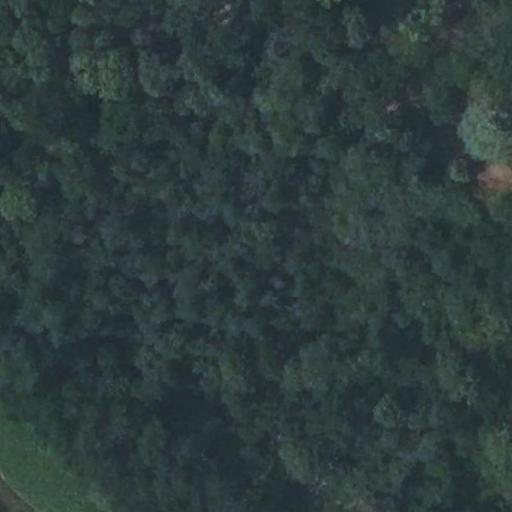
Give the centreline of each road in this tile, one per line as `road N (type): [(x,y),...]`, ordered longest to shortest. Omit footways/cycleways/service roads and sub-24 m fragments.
road 1 (track): [(344,511),(301,446),(0,215)]
road 2 (track): [(193,362),(511,394)]
